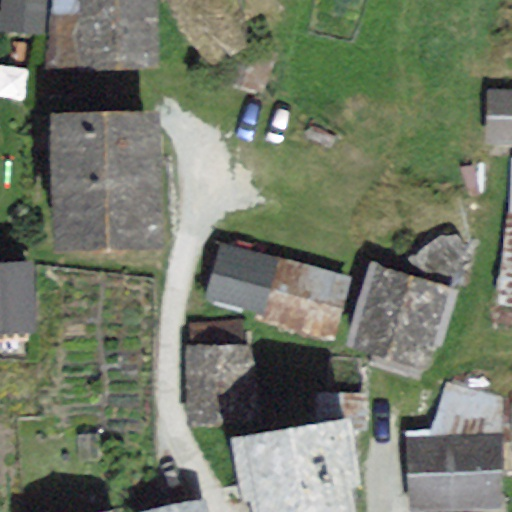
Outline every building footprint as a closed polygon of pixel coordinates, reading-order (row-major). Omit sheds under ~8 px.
[(35,29),(38,0),(5,0),(3,25),(35,29)] [(150,0),(83,0),(84,65),(150,65),(150,0)] [(259,86),(269,52),(237,42),(226,76),(259,86)] [(511,96),(493,96),(491,136),(511,137),(511,96)] [(151,115),(59,118),(63,242),(155,239),(152,148),(151,115)] [(286,266),(223,248),(216,274),(210,296),(327,329),(341,281),(286,266)] [(28,267),(0,268),(0,327),(31,326),(28,267)] [(444,288),(386,270),(362,344),(387,352),(420,363),(444,288)] [(251,350),(193,352),(193,383),(194,416),(252,414),(251,350)] [(355,511),(342,430),(250,445),(255,473),(261,511),(355,511)] [(495,443),(415,444),(416,502),(496,500),(496,481),(495,443)]
